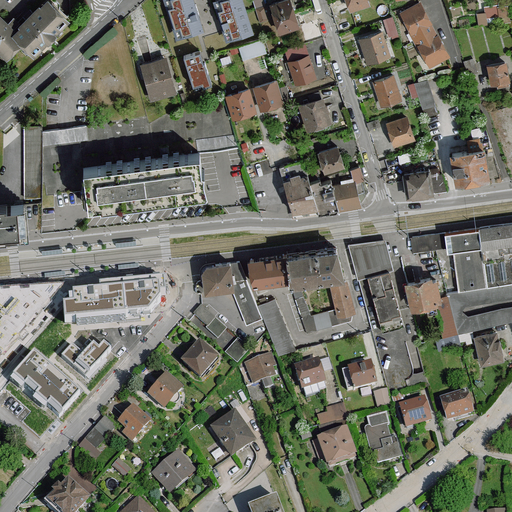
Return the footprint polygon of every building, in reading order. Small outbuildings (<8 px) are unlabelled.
[(0,13),(0,48),(7,56),(23,40),(35,52),(69,18),(64,14),(50,0),(48,0),(17,31),(0,13)] [(163,0),(176,38),(202,30),(193,0),(163,0)] [(211,0),(225,40),(254,31),(244,0),(211,0)] [(290,0),(284,0),(271,4),(280,32),(298,26),(290,0)] [(367,0),(349,0),(352,9),(369,3),(367,0)] [(420,3),(402,12),(412,30),(410,31),(420,49),(421,48),(431,66),(449,56),(443,45),(438,36),(437,37),(430,24),(431,23),(426,13),(420,3)] [(499,16),(497,4),(492,5),(486,6),(487,12),(487,18),(499,16)] [(267,5),(257,9),(260,21),(271,18),(267,5)] [(509,5),(498,6),(500,22),(511,21),(509,5)] [(487,18),(487,12),(478,14),(479,25),(488,24),(487,18)] [(391,37),(400,34),(395,14),(385,17),(391,37)] [(382,32),(361,39),(368,62),(390,55),(382,32)] [(264,37),(239,45),(244,59),(268,53),(264,37)] [(305,43),(285,49),(296,83),(316,77),(305,43)] [(193,88),(212,83),(204,59),(203,55),(185,60),(193,88)] [(165,59),(142,65),(152,98),(174,92),(165,59)] [(473,59),(465,61),(469,74),(477,72),(473,59)] [(507,63),(489,66),(492,84),(510,81),(507,63)] [(394,76),(375,82),(382,105),(401,99),(394,76)] [(428,80),(415,83),(426,117),(438,113),(428,80)] [(276,81),(255,88),(262,109),(283,102),(276,81)] [(249,90),(227,96),(233,118),(256,111),(249,90)] [(323,99),(301,106),(308,129),(330,122),(323,99)] [(408,118),(389,124),(396,145),(414,139),(408,118)] [(379,119),(367,123),(370,130),(381,126),(379,119)] [(46,130),(43,131),(43,145),(88,139),(87,125),(86,125),(46,130)] [(25,126),(25,198),(43,198),(43,145),(43,131),(43,126),(25,126)] [(483,149),(485,149),(490,147),(489,141),(482,142),(483,149)] [(320,153),(326,172),(344,167),(338,148),(320,153)] [(483,149),(453,154),(457,177),(458,183),(490,178),(485,149),(483,149)] [(203,154),(85,169),(90,207),(212,191),(210,189),(208,186),(207,181),(207,178),(207,173),(208,170),(205,171),(203,154)] [(310,182),(304,159),(280,167),(281,170),(292,209),(293,213),(318,209),(310,182)] [(359,166),(351,169),(353,177),(355,183),(364,180),(359,166)] [(431,172),(406,175),(409,198),(434,194),(431,172)] [(342,184),(333,186),(340,210),(360,206),(355,183),(353,177),(341,180),(342,184)] [(310,182),(318,209),(319,212),(340,210),(333,186),(331,179),(321,182),(320,179),(310,182)] [(0,234),(29,232),(27,204),(0,206),(0,234)] [(511,220),(479,225),(480,228),(482,247),(488,286),(511,282),(511,220)] [(482,247),(480,228),(445,233),(447,248),(448,252),(453,251),(482,247)] [(412,236),(414,252),(436,249),(447,248),(445,233),(445,231),(412,236)] [(385,239),(349,245),(358,278),(359,278),(368,276),(390,270),(393,270),(385,239)] [(453,251),(459,290),(488,286),(482,247),(453,251)] [(447,292),(459,290),(453,251),(448,252),(447,248),(436,249),(447,292)] [(330,249),(312,251),(319,278),(337,275),(330,249)] [(319,278),(312,251),(282,255),(283,267),(283,274),(284,280),(284,282),(288,282),(319,278)] [(282,255),(243,260),(246,275),(247,283),(280,279),(281,282),(284,282),(284,280),(283,274),(283,267),(282,255)] [(203,266),(199,271),(202,291),(227,287),(229,287),(228,279),(225,263),(203,266)] [(368,276),(383,331),(401,326),(404,325),(390,270),(368,276)] [(431,278),(408,283),(414,310),(435,305),(439,304),(438,302),(441,301),(440,298),(436,279),(431,280),(431,278)] [(229,287),(227,287),(241,323),(257,316),(252,304),(239,279),(228,279),(229,287)] [(149,318),(160,304),(160,298),(166,297),(164,282),(99,288),(99,294),(74,297),(75,309),(64,310),(65,326),(149,318)] [(288,282),(284,282),(300,332),(329,323),(348,319),(346,311),(333,314),(329,315),(327,309),(304,316),(301,302),(299,303),(295,288),(289,285),(288,282)] [(332,308),(327,309),(329,315),(333,314),(346,311),(339,282),(327,284),(332,308)] [(0,360),(62,290),(0,293),(0,360)] [(439,304),(435,305),(443,337),(458,333),(448,296),(440,298),(441,301),(438,302),(439,304)] [(269,297),(252,304),(257,316),(273,354),(291,349),(288,342),(269,297)] [(208,327),(216,318),(202,306),(194,315),(208,327)] [(208,327),(207,328),(219,339),(228,329),(216,318),(208,327)] [(443,337),(436,339),(439,351),(461,345),(458,333),(443,337)] [(504,360),(497,333),(477,338),(483,365),(504,360)] [(251,349),(239,339),(226,353),(238,364),(251,349)] [(201,345),(185,364),(202,378),(218,359),(201,345)] [(84,356),(73,347),(63,358),(87,379),(111,351),(105,346),(100,351),(93,346),(84,356)] [(47,366),(34,355),(15,377),(37,396),(36,397),(48,407),(51,403),(63,413),(80,394),(47,366)] [(274,366),(270,355),(248,363),(255,382),(274,375),(271,367),(274,366)] [(318,361),(298,368),(304,388),(325,381),(318,361)] [(371,364),(344,371),(349,391),(376,384),(371,364)] [(168,376),(151,396),(165,408),(182,389),(168,376)] [(386,388),(376,391),(382,409),(392,406),(386,388)] [(475,413),(469,392),(444,400),(451,421),(475,413)] [(400,407),(406,427),(430,419),(424,400),(400,407)] [(135,408),(122,422),(129,429),(125,434),(133,441),(151,422),(135,408)] [(379,464),(402,458),(397,439),(392,440),(389,426),(391,426),(388,413),(385,414),(384,411),(370,415),(371,418),(368,418),(369,421),(364,422),(372,453),(376,452),(379,464)] [(330,413),(318,416),(321,426),(333,423),(330,413)] [(236,415),(215,430),(234,458),(255,443),(236,415)] [(105,417),(95,429),(107,438),(116,427),(105,417)] [(321,426),(319,427),(321,432),(349,425),(348,419),(333,423),(321,426)] [(95,429),(85,440),(97,450),(107,438),(95,429)] [(312,437),(309,430),(301,433),(304,441),(312,437)] [(347,430),(320,440),(330,466),(357,457),(347,430)] [(97,450),(85,440),(79,447),(95,461),(102,454),(97,450)] [(195,472),(179,454),(155,475),(171,493),(195,472)] [(119,460),(113,467),(124,476),(130,470),(119,460)] [(82,511),(91,502),(70,483),(63,491),(60,490),(47,505),(53,511),(52,511),(82,511)] [(280,511),(275,497),(248,508),(249,511),(280,511)] [(151,511),(139,499),(124,511),(151,511)]
